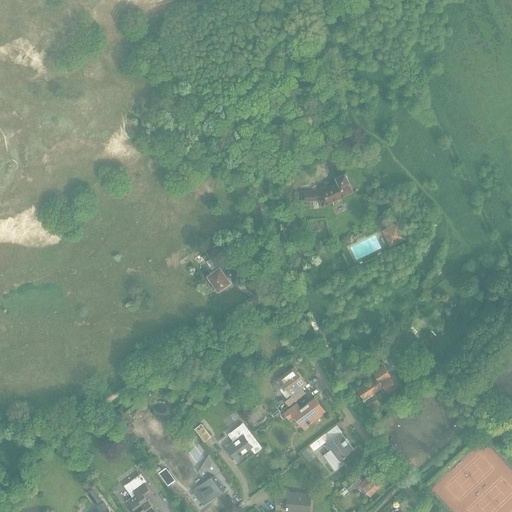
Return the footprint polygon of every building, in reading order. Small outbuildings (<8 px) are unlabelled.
[(318,196),(322,206),(353,192),(348,182),(349,182),(345,173),(336,177),(338,182),(328,187),(326,184),(314,190),(315,191),(301,191),(302,203),(309,202),(309,201),(311,200),(311,196),(318,196)] [(389,247),(406,238),(398,222),(381,230),(389,247)] [(218,290),(230,282),(212,257),(206,261),(213,271),(208,275),(209,276),(208,277),(211,283),(213,282),(218,290)] [(383,387),(385,391),(395,385),(390,377),(391,376),(384,364),(372,372),(375,376),(356,388),(369,408),(379,401),(374,393),(383,387)] [(288,397),(285,400),(289,405),(302,396),(298,391),(307,384),(294,367),(274,382),(286,396),(287,395),(288,397)] [(304,427),(325,411),(315,398),(301,409),(297,403),(284,413),(289,420),(295,416),(304,427)] [(194,429),(204,442),(211,436),(201,423),(194,429)] [(250,447),(254,452),(261,447),(243,423),(233,431),(238,438),(227,446),(236,458),(250,447)] [(346,455),(353,449),(341,433),(342,432),(337,424),(309,445),(314,451),(325,442),(327,444),(325,445),(329,450),(323,455),(335,470),(343,464),(340,460),(343,458),(346,456),(346,455)] [(79,458),(90,463),(94,454),(83,449),(79,458)] [(193,490),(203,505),(224,490),(214,475),(220,471),(208,455),(199,472),(206,481),(193,490)] [(344,485),(350,492),(362,481),(356,474),(344,485)] [(364,488),(371,496),(381,486),(371,474),(357,487),(360,491),(364,488)] [(17,484),(30,485),(30,478),(18,477),(17,484)] [(157,511),(148,499),(154,495),(144,481),(132,490),(136,495),(127,501),(134,510),(132,511),(157,511)] [(87,493),(94,504),(102,499),(94,488),(87,493)] [(286,511),(308,511),(310,495),(289,493),(289,490),(277,489),(276,505),(280,506),(281,502),(288,503),(286,511)] [(110,511),(103,502),(97,506),(100,511),(99,511),(110,511)]
